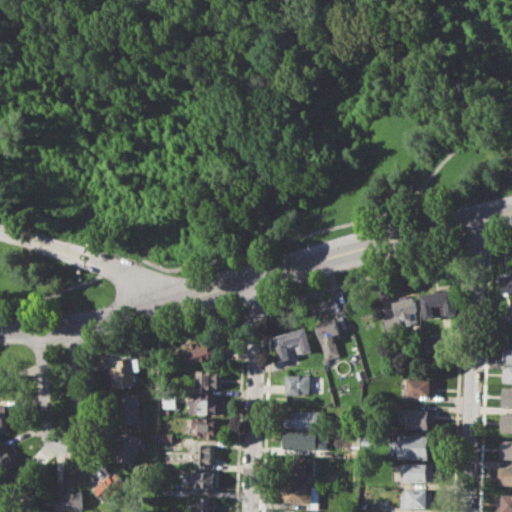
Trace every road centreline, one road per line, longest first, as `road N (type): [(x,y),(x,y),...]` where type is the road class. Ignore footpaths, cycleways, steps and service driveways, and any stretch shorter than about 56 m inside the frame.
road 1 (tertiary): [(0,327),(69,326),(171,304),(364,240),(511,208)]
road 2 (residential): [(478,213),(465,511)]
road 3 (residential): [(36,329),(47,434),(74,449),(84,424),(69,326)]
road 4 (residential): [(248,511),(256,305),(248,280)]
